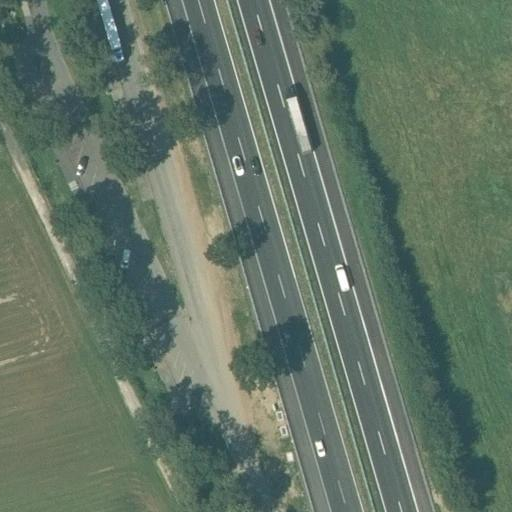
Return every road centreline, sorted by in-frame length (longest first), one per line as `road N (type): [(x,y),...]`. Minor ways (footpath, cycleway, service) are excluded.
road 1 (motorway): [(191,0),(343,511)]
road 2 (motorway): [(396,511),(249,0)]
road 3 (track): [(187,511),(0,123)]
